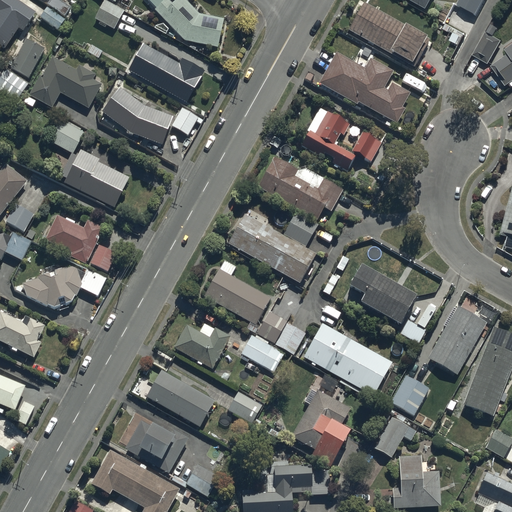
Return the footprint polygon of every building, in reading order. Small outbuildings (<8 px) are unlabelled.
[(0,0),(0,45),(2,47),(16,25),(23,30),(35,12),(16,0),(0,0)] [(61,0),(50,0),(39,18),(60,31),(74,8),(61,0)] [(103,0),(93,18),(113,29),(124,11),(104,0),(103,0)] [(171,0),(146,0),(185,41),(217,47),(222,18),(198,13),(185,0),(173,0),(173,1),(171,0)] [(412,0),(427,8),(431,0),(412,0)] [(459,0),(457,5),(477,15),(484,0),(459,0)] [(348,29),(414,67),(430,40),(364,2),(348,29)] [(473,55),(489,64),(502,40),(486,32),(473,55)] [(10,66),(29,77),(45,49),(26,38),(10,66)] [(143,43),(128,70),(187,103),(206,71),(181,57),(178,63),(143,43)] [(491,66),(505,85),(511,79),(511,43),(505,48),(509,54),(491,66)] [(318,82),(396,124),(412,93),(388,81),(394,70),(369,56),(364,66),(335,51),(318,82)] [(52,56),(30,95),(52,107),(61,92),(89,108),(102,84),(52,56)] [(0,77),(0,91),(16,102),(28,84),(6,69),(0,77)] [(119,87),(102,111),(130,132),(162,144),(173,116),(144,105),(119,87)] [(183,109),(173,125),(188,135),(198,119),(183,109)] [(322,110),(301,147),(347,172),(356,156),(369,164),(381,142),(362,131),(350,152),(336,144),(348,124),(322,110)] [(49,139),(71,152),(82,133),(60,120),(49,139)] [(78,153),(64,183),(114,207),(129,178),(78,153)] [(275,153),(257,187),(323,223),(341,189),(275,153)] [(0,169),(0,212),(27,180),(5,163),(0,169)] [(511,190),(501,232),(509,235),(506,248),(511,249),(511,190)] [(16,205),(7,223),(24,232),(33,214),(16,205)] [(242,215),(227,243),(300,283),(316,254),(305,248),(317,225),(295,213),(282,236),(242,215)] [(43,241),(86,261),(103,227),(87,220),(83,227),(56,214),(43,241)] [(0,262),(4,255),(21,264),(30,247),(0,231),(0,262)] [(101,247),(92,266),(107,273),(116,254),(101,247)] [(399,324),(416,294),(360,263),(348,284),(364,293),(359,301),(399,324)] [(80,289),(97,298),(106,281),(75,265),(23,282),(27,295),(55,309),(72,303),(80,289)] [(204,296),(255,324),(271,298),(219,269),(204,296)] [(427,361),(456,376),(486,322),(457,306),(427,361)] [(255,334),(293,354),(306,332),(268,311),(255,334)] [(0,312),(0,340),(33,358),(49,328),(24,316),(21,322),(0,312)] [(425,330),(407,321),(400,335),(418,344),(425,330)] [(172,347),(212,369),(230,336),(214,327),(209,336),(185,323),(172,347)] [(303,356),(374,395),(392,362),(321,323),(303,356)] [(463,405),(492,416),(511,366),(511,333),(494,326),(463,405)] [(250,336),(241,355),(273,372),(283,354),(250,336)] [(146,396),(199,426),(214,400),(161,370),(146,396)] [(390,402),(413,416),(429,388),(406,375),(390,402)] [(0,402),(15,409),(25,386),(0,376),(0,402)] [(309,458),(329,468),(350,429),(341,424),(350,407),(317,390),(292,436),(314,448),(309,458)] [(237,392),(227,410),(252,424),(262,406),(237,392)] [(34,407),(23,401),(14,419),(25,425),(34,407)] [(390,416),(371,448),(391,459),(403,437),(410,441),(416,430),(390,416)] [(124,448),(169,473),(189,438),(173,429),(170,434),(141,418),(124,448)] [(486,448),(503,458),(511,443),(511,438),(497,429),(486,448)] [(0,467),(10,452),(0,445),(0,467)] [(166,511),(179,489),(109,449),(90,482),(110,494),(112,489),(144,508),(141,511),(166,511)] [(392,488),(393,508),(441,505),(439,470),(422,471),(421,455),(398,456),(400,487),(392,488)] [(242,494),(242,511),(291,511),(291,496),(332,493),(331,470),(311,471),(310,464),(263,467),(265,493),(242,494)] [(197,465),(186,484),(208,496),(218,477),(197,465)] [(492,511),(511,511),(511,483),(488,473),(478,494),(497,502),(492,511)] [(74,500),(67,511),(91,511),(93,510),(74,500)]
